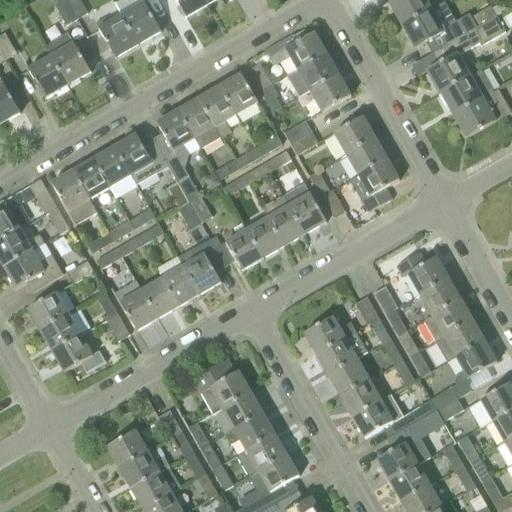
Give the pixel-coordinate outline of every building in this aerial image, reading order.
[(68,27),(79,21),(67,0),(65,0),(66,1),(56,6),(68,27)] [(67,0),(79,21),(88,16),(79,0),(67,0)] [(123,16),(139,46),(162,33),(145,3),(144,4),(142,0),(123,0),(116,4),(123,16)] [(210,5),(206,0),(176,0),(187,18),(210,5)] [(404,27),(433,10),(427,0),(397,0),(390,4),(404,27)] [(476,30),(497,18),(491,8),(470,20),(476,30)] [(433,55),(459,40),(453,29),(446,33),(433,10),(404,27),(417,50),(427,44),(433,55)] [(116,59),(139,46),(123,16),(99,29),(116,59)] [(442,93),(472,77),(459,55),(480,43),(482,46),(506,32),(497,18),(476,30),(459,40),(433,55),(439,65),(429,71),(442,93)] [(298,72),(327,55),(315,34),(312,36),(309,30),(295,38),(294,37),(267,53),(275,68),(291,58),(298,72)] [(0,47),(8,61),(18,55),(6,35),(0,38),(0,47)] [(51,57),(69,86),(92,73),(75,44),(51,57)] [(302,98),(310,93),(339,77),(327,55),(298,72),(290,77),(302,98)] [(46,99),(69,86),(51,57),(28,70),(46,99)] [(270,89),(273,87),(260,65),(249,72),(262,94),(270,89)] [(454,116),(495,93),(482,71),(472,77),(442,93),(454,116)] [(238,117),(259,105),(242,75),(221,87),(238,117)] [(310,93),(323,114),(352,98),(339,77),(310,93)] [(0,86),(0,126),(21,114),(4,84),(0,86)] [(227,124),(238,117),(221,87),(200,100),(222,139),(232,133),(227,124)] [(274,114),(282,109),(270,89),(262,94),(274,114)] [(495,93),(454,116),(468,140),(498,123),(497,122),(511,115),(498,92),(495,93)] [(202,150),(222,139),(200,100),(179,112),(196,142),(197,141),(202,150)] [(169,168),(178,184),(190,177),(186,170),(190,156),(185,148),(196,142),(179,112),(158,124),(164,135),(154,141),(169,168)] [(347,156),(376,140),(363,118),(335,135),(347,156)] [(285,135),(292,148),(313,136),(306,123),(285,135)] [(137,187),(169,168),(154,141),(143,147),(137,136),(115,149),(132,178),(137,187)] [(292,148),(298,157),(318,145),(313,136),(292,148)] [(256,150),(262,159),(283,147),(278,138),(256,150)] [(359,177),(388,161),(376,140),(347,156),(359,177)] [(112,190),(132,178),(115,149),(95,161),(112,190)] [(235,162),(241,171),(262,159),(256,150),(235,162)] [(265,166),(270,175),(292,162),(287,153),(265,166)] [(91,202),(112,190),(95,161),(74,173),(91,202)] [(371,198),(362,203),(369,215),(393,201),(386,190),(400,182),(388,161),(359,177),(371,198)] [(215,174),(220,183),(241,171),(235,162),(215,174)] [(244,178),(249,187),(270,175),(265,166),(244,178)] [(98,214),(91,202),(74,173),(53,185),(77,227),(98,214)] [(322,199),(331,194),(319,173),(310,178),(322,199)] [(191,206),(202,199),(201,198),(190,177),(178,184),(191,206)] [(224,189),(229,198),(249,187),(244,178),(224,189)] [(30,187),(47,218),(59,211),(41,181),(30,187)] [(178,184),(167,190),(180,212),(191,206),(178,184)] [(285,197),(307,236),(328,224),(306,186),(285,197)] [(335,220),(346,213),(333,192),(331,194),(322,199),(335,220)] [(307,236),(285,197),(264,210),(268,218),(286,248),(307,236)] [(202,225),(213,219),(202,199),(191,206),(202,225)] [(0,243),(21,231),(5,202),(0,204),(0,243)] [(136,231),(155,220),(151,210),(146,213),(142,206),(136,209),(140,216),(130,222),(136,231)] [(202,225),(191,206),(180,212),(191,232),(202,225)] [(70,231),(59,211),(47,218),(52,226),(55,224),(62,236),(70,231)] [(264,260),(286,248),(268,218),(247,230),(264,260)] [(110,234),(115,243),(136,231),(130,222),(110,234)] [(243,273),(264,260),(247,230),(243,225),(234,229),(238,236),(215,248),(227,269),(237,263),(243,273)] [(139,238),(145,247),(165,235),(160,226),(139,238)] [(34,252),(33,252),(46,245),(41,236),(28,243),(21,231),(0,243),(0,260),(5,269),(34,252)] [(88,247),(93,256),(115,243),(110,234),(88,247)] [(119,250),(124,259),(145,247),(139,238),(119,250)] [(217,275),(227,269),(215,248),(211,241),(192,252),(197,261),(184,268),(201,297),(222,285),(217,275)] [(97,262),(102,271),(124,259),(119,250),(97,262)] [(33,295),(55,282),(48,272),(58,266),(53,257),(41,264),(34,252),(5,269),(17,290),(27,284),(33,295)] [(437,259),(427,265),(421,254),(397,268),(403,278),(408,276),(420,297),(449,280),(437,259)] [(67,274),(74,286),(95,274),(88,262),(67,274)] [(180,309),(201,297),(184,268),(163,280),(180,309)] [(159,321),(180,309),(163,280),(142,292),(159,321)] [(432,318),(461,301),(449,280),(420,297),(432,318)] [(394,311),(398,309),(386,288),(375,295),(387,316),(395,311),(394,311)] [(138,333),(159,321),(142,292),(121,304),(138,333)] [(41,332),(70,316),(58,294),(29,311),(41,332)] [(107,295),(97,299),(109,320),(119,315),(107,295)] [(371,326),(380,320),(368,299),(356,306),(368,325),(368,327),(371,326)] [(424,323),(436,344),(474,322),(461,301),(432,318),(424,323)] [(387,316),(393,327),(401,322),(395,311),(387,316)] [(119,343),(131,336),(119,315),(109,320),(107,322),(119,343)] [(53,353),(82,337),(70,316),(41,332),(53,353)] [(346,340),(357,333),(355,331),(352,324),(341,331),(334,319),(305,335),(317,356),(346,340)] [(371,326),(377,337),(386,331),(380,320),(371,326)] [(456,360),(486,343),(474,322),(436,344),(448,365),(456,360)] [(399,337),(407,351),(415,347),(407,332),(399,337)] [(99,354),(93,357),(82,337),(53,353),(65,375),(80,366),(86,376),(106,365),(99,354)] [(329,377),(358,361),(346,340),(317,356),(329,377)] [(384,348),(389,358),(399,353),(393,343),(384,348)] [(437,413),(458,400),(472,392),(470,388),(472,383),(470,380),(498,364),(486,343),(456,360),(464,374),(460,376),(458,384),(459,386),(431,402),(437,413)] [(417,369),(425,364),(419,353),(410,358),(417,369)] [(217,414),(252,394),(239,373),(236,375),(227,360),(193,381),(202,395),(214,416),(217,414)] [(341,398),(370,382),(358,361),(329,377),(341,398)] [(401,378),(410,373),(405,363),(395,369),(401,378)] [(354,419),(382,402),(370,382),(341,398),(354,419)] [(493,423),(511,411),(511,388),(510,385),(481,402),(493,423)] [(225,436),(226,437),(264,415),(252,394),(217,414),(223,423),(229,420),(234,430),(225,436)] [(385,429),(391,440),(437,413),(431,402),(405,417),(392,396),(382,402),(354,419),(366,440),(385,429)] [(458,400),(437,413),(444,424),(465,412),(458,400)] [(505,444),(511,439),(511,411),(493,423),(505,444)] [(174,439),(183,435),(171,412),(159,419),(171,440),(174,438),(174,439)] [(389,482),(418,466),(429,458),(419,441),(445,426),(444,424),(437,413),(391,440),(387,442),(393,452),(377,461),(389,482)] [(247,453),(276,436),(264,415),(226,437),(231,447),(241,442),(247,453)] [(202,452),(211,447),(199,425),(190,431),(202,452)] [(120,470),(149,453),(137,432),(108,448),(120,470)] [(187,461),(195,456),(183,435),(174,439),(187,461)] [(259,474),(288,457),(276,436),(247,453),(259,474)] [(214,473),(223,468),(211,447),(202,452),(214,473)] [(471,464),(480,459),(474,449),(465,454),(471,464)] [(132,491),(161,475),(149,453),(120,470),(132,491)] [(198,480),(206,475),(195,456),(187,461),(198,480)] [(259,474),(271,495),(293,482),(300,478),(288,457),(259,474)] [(456,474),(465,468),(458,457),(450,463),(456,474)] [(402,503),(430,487),(418,466),(389,482),(402,503)] [(226,493),(234,487),(223,468),(214,473),(226,493)] [(144,511),(173,495),(182,490),(170,469),(161,475),(132,491),(144,511)] [(492,480),(486,470),(478,475),(484,485),(492,480)] [(210,501),(219,496),(206,475),(198,480),(210,501)] [(477,489),(471,479),(462,484),(468,494),(477,489)] [(264,511),(299,492),(293,482),(271,495),(254,504),(239,511),(264,511)] [(406,511),(434,511),(442,507),(430,487),(402,503),(406,511)] [(319,511),(312,499),(305,503),(299,492),(264,511),(319,511)] [(144,511),(182,511),(173,495),(144,511)] [(455,511),(450,503),(442,507),(434,511),(455,511)]
